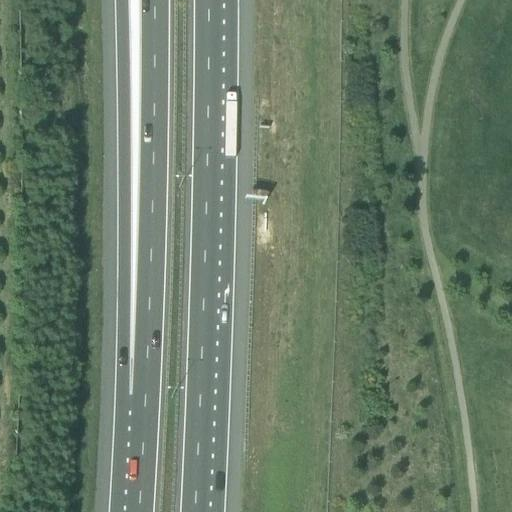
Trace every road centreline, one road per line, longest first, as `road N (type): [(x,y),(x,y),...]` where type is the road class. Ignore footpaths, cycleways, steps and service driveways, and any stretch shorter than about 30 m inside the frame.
road 1 (motorway): [(197,511),(212,0)]
road 2 (motorway): [(114,0),(141,416)]
road 3 (motorway): [(154,0),(141,416)]
